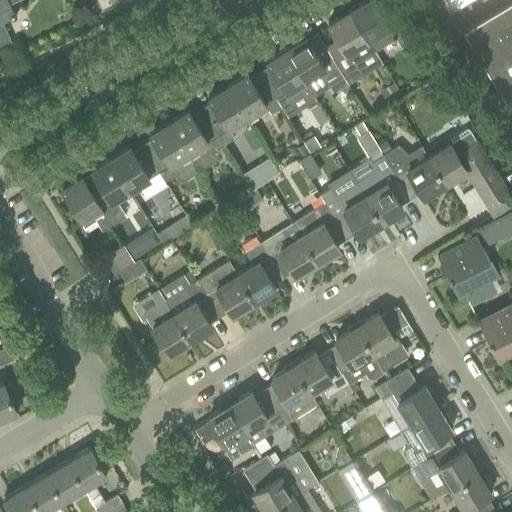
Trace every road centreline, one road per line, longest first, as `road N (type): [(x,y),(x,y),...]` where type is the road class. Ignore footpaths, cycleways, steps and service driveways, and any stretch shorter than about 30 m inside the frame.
road 1 (residential): [(511,455),(412,294),(387,276),(362,281),(125,426)]
road 2 (residential): [(0,142),(234,0)]
road 3 (residential): [(103,389),(0,220)]
